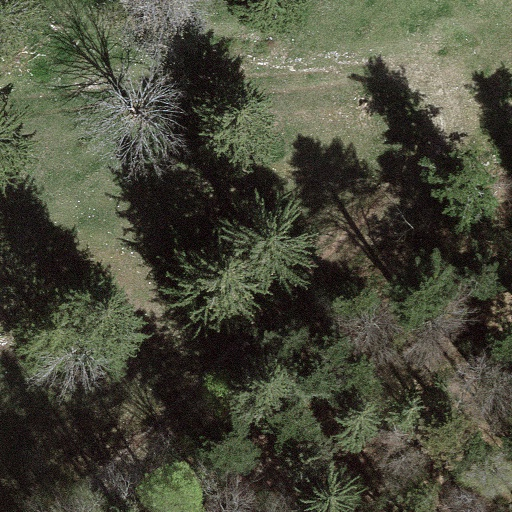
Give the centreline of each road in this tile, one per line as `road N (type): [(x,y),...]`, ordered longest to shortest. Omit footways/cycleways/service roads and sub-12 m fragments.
road 1 (track): [(108,511),(511,168)]
road 2 (track): [(511,65),(448,62),(0,101)]
